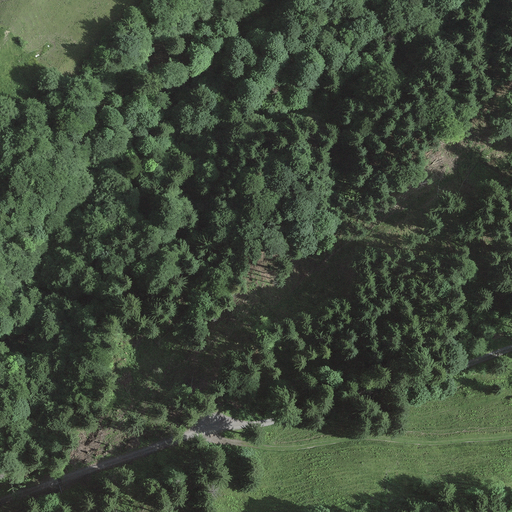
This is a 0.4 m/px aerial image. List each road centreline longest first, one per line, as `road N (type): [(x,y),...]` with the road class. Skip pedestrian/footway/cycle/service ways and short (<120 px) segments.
road 1 (track): [(511,347),(286,415),(191,434),(52,492),(0,502)]
road 2 (track): [(191,434),(301,447),(357,436),(511,435)]
